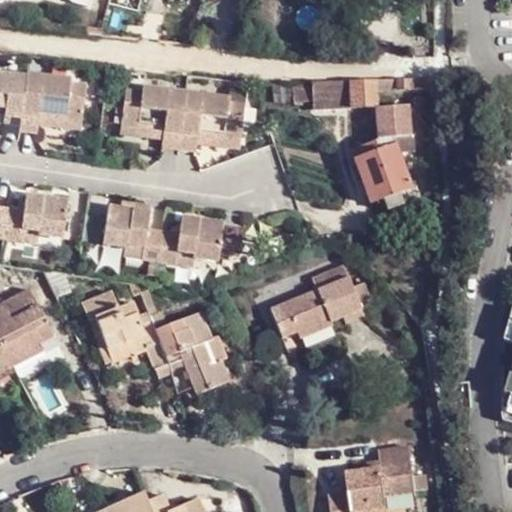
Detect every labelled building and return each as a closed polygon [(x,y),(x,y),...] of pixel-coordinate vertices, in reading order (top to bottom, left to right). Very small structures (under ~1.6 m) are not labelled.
[(87,12),(90,0),(67,0),(70,7),(87,12)] [(22,135),(31,78),(0,73),(0,109),(0,110),(8,111),(6,125),(5,132),(22,135)] [(74,83),(32,75),(22,133),(39,135),(40,127),(42,114),(50,115),(59,122),(84,125),(90,90),(74,88),(74,83)] [(378,93),(432,90),(431,79),(377,82),(378,93)] [(378,93),(377,82),(351,83),(353,110),(376,109),(378,109),(378,93)] [(351,83),(314,85),(314,104),(314,112),(353,110),(351,83)] [(314,104),(314,85),(294,86),(294,99),(294,106),(314,104)] [(180,152),(188,95),(144,89),(144,94),(127,92),(122,127),(147,130),(158,127),(166,128),(164,142),(163,149),(180,152)] [(188,95),(180,152),(197,154),(198,146),(200,133),(208,135),(214,139),(241,143),(247,108),(230,105),(231,101),(188,95)] [(0,109),(0,123),(6,125),(8,111),(0,110),(0,109)] [(50,115),(42,114),(40,127),(82,134),(84,125),(59,122),(50,115)] [(147,130),(122,127),(121,136),(164,142),(166,128),(158,127),(147,130)] [(200,133),(198,146),(240,152),(241,143),(214,139),(208,135),(200,133)] [(412,190),(395,143),(354,159),(371,206),(384,201),(399,195),(412,190)] [(399,195),(384,201),(389,214),(404,209),(399,195)] [(4,240),(21,243),(23,231),(38,233),(38,236),(63,241),(68,202),(27,196),(24,213),(8,211),(4,240)] [(153,208),(124,202),(123,208),(152,213),(153,208)] [(159,264),(165,233),(149,231),(152,213),(123,208),(111,206),(104,244),(129,248),(129,245),(145,248),(143,260),(159,264)] [(0,239),(4,240),(8,211),(0,209),(0,239)] [(165,233),(159,264),(176,266),(179,255),(194,257),(193,261),(218,265),(220,254),(225,229),(225,227),(184,219),(180,236),(165,233)] [(244,233),(225,229),(220,254),(240,258),(244,233)] [(23,231),(21,243),(36,245),(38,236),(38,233),(23,231)] [(145,248),(129,245),(129,248),(127,257),(143,260),(145,248)] [(176,266),(176,267),(192,269),(193,261),(194,257),(179,255),(176,266)] [(357,305),(348,284),(341,267),(309,280),(314,291),(267,310),(277,331),(292,325),(294,331),(327,319),(329,323),(359,311),(357,305)] [(359,281),(348,284),(357,305),(367,301),(359,281)] [(30,292),(0,308),(0,342),(12,366),(43,350),(39,344),(55,336),(30,292)] [(146,373),(162,368),(151,333),(151,331),(142,334),(139,325),(133,306),(94,318),(103,348),(123,342),(127,354),(138,350),(146,373)] [(206,365),(208,364),(201,344),(207,343),(197,317),(151,333),(162,368),(170,396),(187,389),(190,396),(208,389),(205,380),(211,379),(206,365)] [(331,327),(329,323),(327,319),(294,331),(295,334),(297,340),(331,327)] [(142,334),(151,331),(148,322),(139,325),(142,334)] [(280,340),(295,334),(294,331),(292,325),(277,331),(280,340)] [(12,366),(0,342),(0,378),(15,370),(12,366)] [(107,360),(127,354),(123,342),(103,348),(107,360)] [(215,361),(208,364),(206,365),(211,379),(205,380),(208,389),(224,383),(215,361)] [(378,457),(380,465),(380,474),(367,475),(346,478),(348,496),(329,499),(330,511),(387,511),(386,500),(416,496),(413,480),(410,453),(378,457)] [(380,474),(380,465),(366,467),(367,475),(380,474)] [(425,478),(413,480),(416,496),(427,494),(425,478)] [(148,511),(144,502),(141,493),(98,511),(148,511)] [(160,496),(144,502),(148,511),(200,511),(195,498),(166,510),(160,496)]
